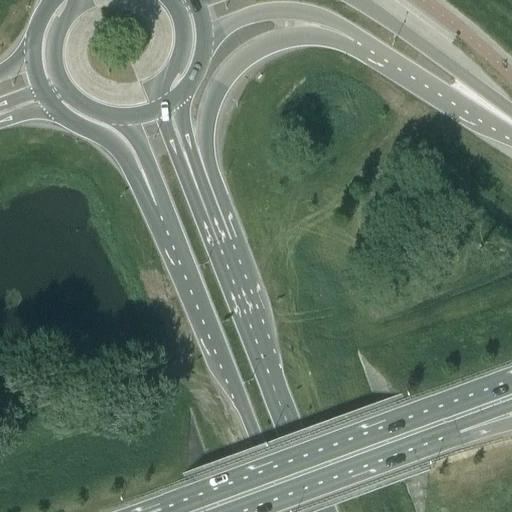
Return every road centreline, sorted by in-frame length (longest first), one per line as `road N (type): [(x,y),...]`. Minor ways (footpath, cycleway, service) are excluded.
road 1 (secondary): [(323,511),(193,176)]
road 2 (secondary): [(145,186),(284,511)]
road 3 (primary): [(202,511),(419,429)]
road 4 (secondary): [(193,176),(224,78),(307,23)]
road 5 (tertiary): [(307,23),(336,28),(425,90),(466,101)]
road 6 (tertiary): [(466,101),(454,68),(356,0)]
road 7 (secondary): [(54,107),(111,141),(145,186)]
